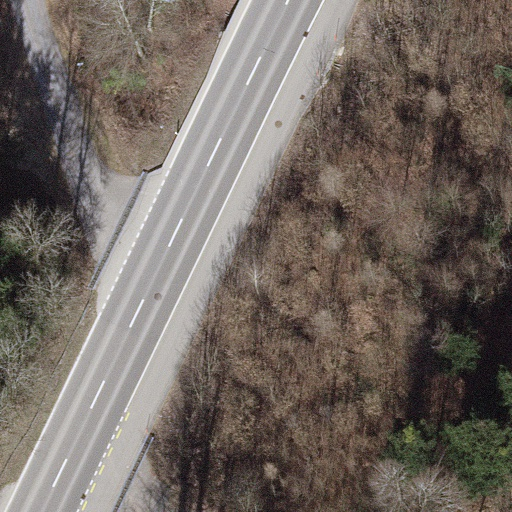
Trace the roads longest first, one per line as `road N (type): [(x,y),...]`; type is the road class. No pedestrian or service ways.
road 1 (secondary): [(43,511),(291,0)]
road 2 (track): [(164,258),(115,230),(75,145),(30,0)]
